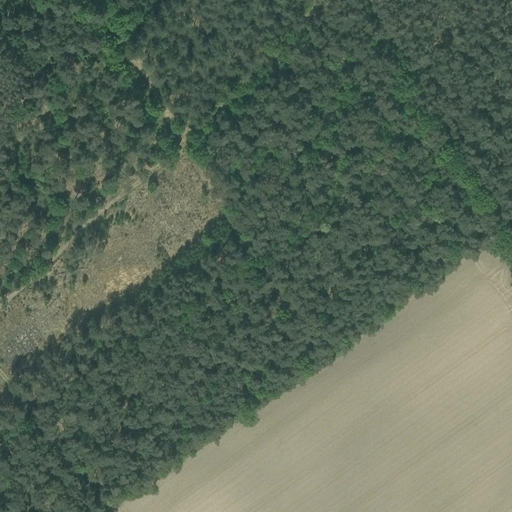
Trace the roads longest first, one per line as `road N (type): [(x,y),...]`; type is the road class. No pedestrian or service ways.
road 1 (track): [(316,336),(184,141),(325,0)]
road 2 (track): [(98,0),(184,141),(0,305)]
road 3 (track): [(96,511),(112,500),(0,372)]
